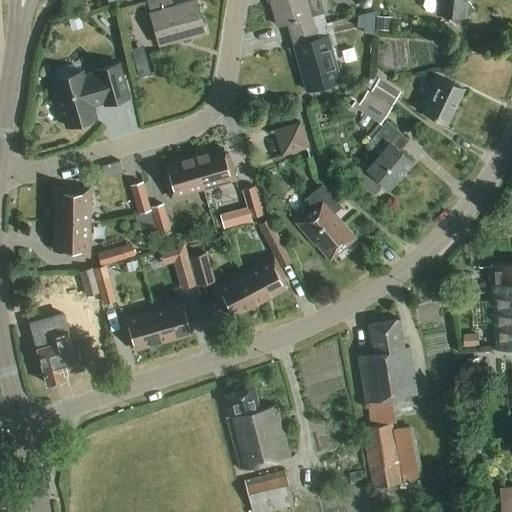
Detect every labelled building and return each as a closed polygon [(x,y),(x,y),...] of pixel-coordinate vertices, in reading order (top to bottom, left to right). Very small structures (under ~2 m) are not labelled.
[(171,0),(154,0),(147,2),(150,13),(150,14),(159,47),(205,34),(196,0),(173,7),(171,0)] [(269,0),(277,27),(288,24),(291,35),(313,28),(311,18),(323,14),(318,0),(269,0)] [(370,8),(372,1),(370,0),(359,0),(358,4),(362,9),(370,8)] [(466,0),(441,0),(440,15),(450,16),(456,25),(474,10),(466,1),(466,0)] [(68,19),(71,32),(83,29),(79,16),(68,19)] [(376,31),(392,32),(392,18),(376,17),(376,31)] [(313,28),(291,35),(294,46),(293,46),(306,92),(340,83),(327,37),(325,37),(322,28),(314,30),(313,28)] [(149,74),(146,63),(136,66),(139,77),(149,74)] [(83,72),(52,81),(65,127),(96,119),(92,104),(102,101),(103,105),(129,98),(119,65),(94,72),(94,73),(84,76),(83,72)] [(463,90),(434,76),(428,88),(434,91),(423,114),(446,125),(463,90)] [(371,92),(392,105),(400,92),(379,79),(371,92)] [(351,107),(377,124),(379,119),(383,121),(392,107),(367,92),(368,90),(366,89),(348,99),(354,103),(351,107)] [(349,114),(346,103),(336,106),(339,117),(349,114)] [(299,123),(274,131),(282,156),(307,149),(299,123)] [(408,141),(386,123),(370,141),(383,152),(367,171),(388,189),(412,162),(399,151),(408,141)] [(222,150),(194,158),(203,189),(235,180),(232,168),(228,170),(222,150)] [(194,158),(165,166),(171,186),(167,187),(171,199),(203,189),(194,158)] [(109,164),(110,174),(127,171),(126,162),(109,164)] [(142,184),(131,187),(138,214),(150,210),(142,184)] [(304,200),(305,201),(309,198),(313,212),(307,218),(305,215),(297,222),(317,246),(319,244),(330,257),(351,239),(331,214),(340,206),(322,185),(304,200)] [(243,191),(251,218),(262,214),(255,187),(243,191)] [(56,193),(56,222),(89,222),(89,189),(77,189),(77,193),(56,193)] [(163,205),(151,209),(159,236),(170,232),(163,205)] [(270,220),(259,226),(272,251),(283,245),(270,220)] [(89,222),(56,222),(55,222),(55,251),(76,252),(76,256),(88,256),(89,222)] [(121,247),(98,254),(101,266),(134,256),(130,245),(121,248),(121,247)] [(207,253),(188,259),(195,283),(196,288),(215,283),(207,253)] [(187,256),(175,259),(183,286),(195,283),(188,259),(187,256)] [(273,258),(244,273),(259,303),(285,289),(275,271),(279,269),(273,258)] [(511,274),(511,275),(510,264),(492,265),(492,267),(488,268),(493,349),(511,347),(511,274)] [(103,267),(94,270),(104,304),(115,301),(109,278),(106,278),(103,267)] [(92,269),(80,273),(86,296),(98,293),(92,269)] [(259,303),(244,273),(214,289),(220,300),(223,298),(233,316),(259,303)] [(186,301),(154,310),(163,342),(191,334),(185,314),(189,313),(186,301)] [(65,304),(44,310),(46,320),(47,319),(54,344),(37,349),(47,385),(65,380),(63,374),(82,369),(77,351),(73,352),(62,314),(67,313),(65,304)] [(154,310),(121,319),(125,331),(129,330),(134,350),(163,342),(154,310)] [(399,320),(368,325),(373,354),(357,356),(365,403),(368,403),(370,415),(369,415),(370,426),(361,428),(373,488),(400,483),(401,489),(422,485),(420,476),(424,475),(414,425),(394,429),(393,423),(397,422),(393,399),(417,395),(409,347),(404,348),(399,320)] [(477,334),(462,335),(463,347),(478,347),(477,334)] [(477,361),(468,361),(469,375),(478,374),(477,361)] [(254,389),(225,396),(230,417),(226,418),(240,470),(289,458),(280,427),(277,428),(275,421),(279,420),(275,406),(259,410),(254,389)] [(284,471),(244,482),(252,511),(265,511),(293,505),(284,471)] [(511,511),(511,497),(502,498),(502,511),(511,511)]
